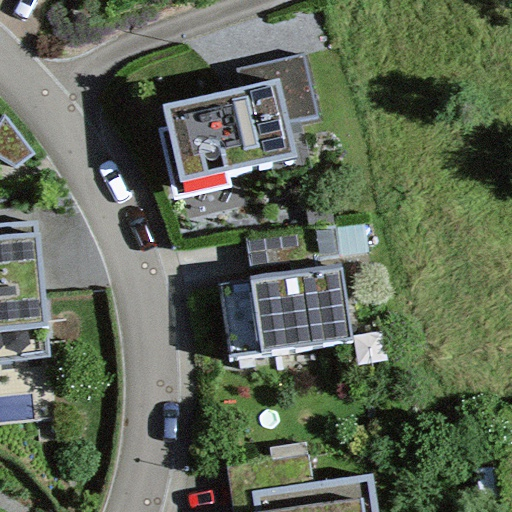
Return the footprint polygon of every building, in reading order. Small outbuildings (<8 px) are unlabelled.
[(305,53),(236,69),(242,93),(280,84),(289,125),(320,118),(305,53)] [(164,110),(181,189),(297,163),(289,125),(280,84),(242,93),(164,110)] [(37,152),(5,114),(0,123),(0,156),(16,167),(37,152)] [(0,363),(51,359),(39,223),(0,225),(0,363)] [(337,226),(246,239),(251,271),(341,258),(337,226)] [(342,268),(219,285),(230,361),(353,344),(342,268)] [(238,499),(254,497),(254,492),(313,483),(309,456),(233,468),(238,499)] [(379,511),(374,474),(313,483),(254,492),(254,497),(256,511),(379,511)]
